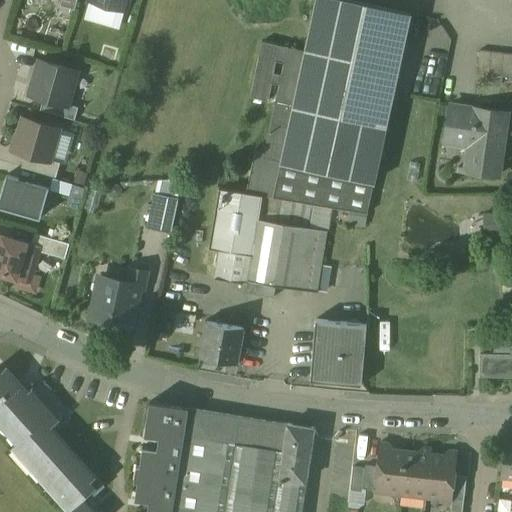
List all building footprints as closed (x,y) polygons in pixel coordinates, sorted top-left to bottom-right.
[(77,0),(62,0),(60,6),(75,10),(77,0)] [(90,0),(125,10),(127,0),(90,0)] [(411,14),(345,0),(316,0),(305,51),(281,162),(280,163),(374,183),(411,14)] [(305,51),(262,42),(251,97),(267,101),(272,82),(280,83),(265,154),(264,158),(281,162),(305,51)] [(511,54),(480,51),(477,75),(490,76),(488,86),(500,87),(501,77),(511,78),(511,54)] [(78,71),(39,60),(29,95),(44,99),(68,106),(68,105),(78,71)] [(68,106),(44,99),(40,110),(75,120),(78,108),(68,105),(68,106)] [(508,113),(475,109),(451,105),(446,137),(470,141),(465,171),(499,176),(508,113)] [(59,128),(23,118),(13,151),(25,154),(50,161),(50,160),(59,128)] [(57,156),(66,157),(70,134),(60,132),(57,156)] [(265,154),(255,151),(246,194),(314,205),(368,214),(374,183),(280,163),(281,162),(264,158),(265,154)] [(50,161),(25,154),(22,167),(56,177),(60,163),(50,160),(50,161)] [(48,192),(18,183),(19,179),(6,176),(0,197),(0,206),(41,218),(48,192)] [(180,193),(180,179),(157,178),(156,192),(180,193)] [(73,185),(55,180),(52,190),(70,195),(73,185)] [(84,188),(73,185),(70,195),(81,199),(84,188)] [(102,193),(90,189),(85,209),(96,213),(102,193)] [(246,194),(219,189),(209,248),(220,250),(215,279),(242,284),(241,292),(274,298),(276,285),(300,289),(310,229),(314,205),(246,194)] [(178,198),(155,194),(147,229),(170,234),(178,198)] [(486,232),(508,231),(507,210),(485,211),(486,232)] [(310,229),(300,289),(317,292),(327,232),(310,229)] [(70,244),(35,234),(32,245),(39,248),(38,251),(65,259),(70,244)] [(32,245),(0,236),(0,273),(29,282),(38,251),(39,248),(32,245)] [(129,283),(101,277),(92,318),(131,326),(139,287),(143,288),(146,272),(132,269),(129,283)] [(368,322),(318,317),(312,379),(362,383),(368,322)] [(249,325),(208,319),(200,364),(229,363),(230,359),(242,361),(249,325)] [(511,346),(494,346),(494,354),(480,354),(480,376),(511,376),(511,346)] [(0,425),(8,434),(45,405),(31,390),(23,397),(0,370),(0,425)] [(146,474),(177,479),(188,409),(151,403),(147,425),(161,427),(158,449),(144,447),(141,466),(147,467),(146,474)] [(45,405),(8,434),(17,445),(13,449),(68,511),(66,511),(95,511),(83,499),(96,487),(46,431),(58,420),(45,405)] [(288,425),(190,409),(177,479),(172,511),(301,511),(314,428),(288,424),(288,425)] [(511,438),(505,438),(501,476),(511,476),(511,438)] [(394,451),(388,443),(380,442),(377,466),(375,490),(374,491),(401,494),(406,452),(394,451)] [(417,453),(406,452),(401,494),(426,497),(432,448),(424,448),(417,453)] [(450,451),(442,456),(432,455),(432,449),(432,448),(426,497),(452,500),(455,475),(458,452),(450,451)] [(377,466),(365,465),(365,468),(363,489),(375,490),(377,466)] [(365,468),(353,466),(350,490),(362,492),(363,489),(365,468)] [(171,511),(177,479),(146,474),(145,481),(139,480),(136,500),(150,503),(148,511),(171,511)] [(462,511),(467,477),(455,475),(452,500),(451,511),(457,511),(462,511)] [(511,511),(511,497),(499,496),(497,511),(511,511)]
